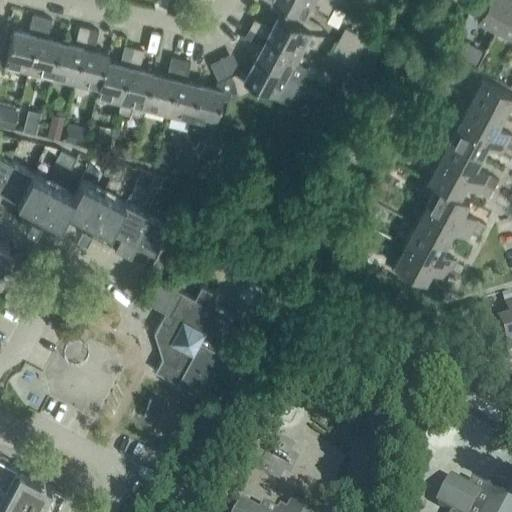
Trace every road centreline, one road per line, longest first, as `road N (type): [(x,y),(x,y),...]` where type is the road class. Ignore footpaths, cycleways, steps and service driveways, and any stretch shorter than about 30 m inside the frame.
road 1 (residential): [(100,511),(121,468),(41,424),(12,429),(0,422)]
road 2 (residential): [(84,0),(185,24),(210,19),(225,0)]
road 3 (residential): [(0,359),(16,353),(65,260)]
